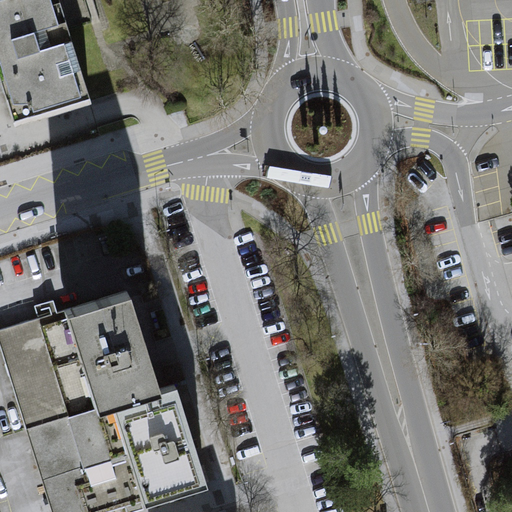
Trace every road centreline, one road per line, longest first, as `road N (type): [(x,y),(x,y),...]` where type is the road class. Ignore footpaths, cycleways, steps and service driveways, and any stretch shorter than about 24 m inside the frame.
road 1 (secondary): [(299,173),(329,234),(388,420),(423,494)]
road 2 (secondary): [(423,494),(368,224),(362,156)]
road 3 (residential): [(0,214),(164,168)]
road 4 (residential): [(274,102),(247,126),(164,168)]
road 5 (residential): [(164,168),(287,166)]
